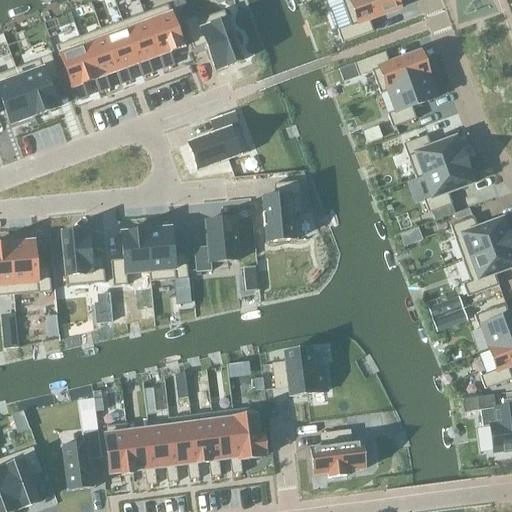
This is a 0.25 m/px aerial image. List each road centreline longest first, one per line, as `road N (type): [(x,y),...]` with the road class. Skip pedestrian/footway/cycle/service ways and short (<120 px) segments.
road 1 (residential): [(0,208),(152,193),(160,157),(154,140),(136,131)]
road 2 (residential): [(427,0),(477,137),(511,174)]
road 3 (residential): [(511,493),(364,511)]
road 4 (residential): [(136,131),(0,181)]
